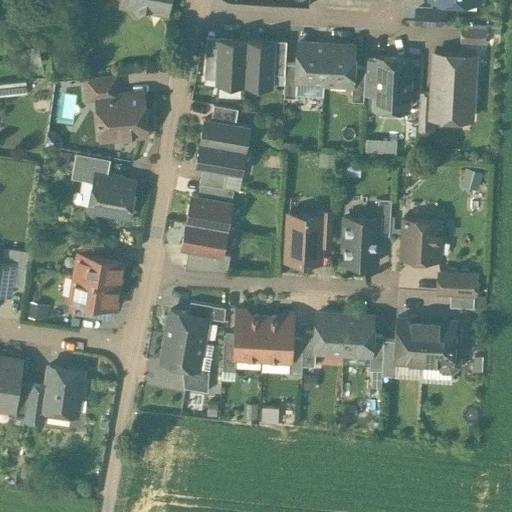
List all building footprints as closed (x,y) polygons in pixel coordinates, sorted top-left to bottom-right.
[(121,0),(121,2),(131,4),(137,13),(145,6),(167,10),(168,0),(121,0)] [(441,9),(417,8),(416,23),(440,24),(441,9)] [(486,26),(462,25),(461,41),(485,42),(486,26)] [(246,39),(230,39),(218,38),(217,54),(216,78),(216,82),(244,83),(246,39)] [(262,40),(246,39),(244,83),(272,85),(272,73),(273,49),(274,41),(262,41),(262,40)] [(326,44),(298,42),(297,63),(296,80),(324,81),(326,44)] [(354,45),(326,44),(324,81),(352,83),(353,66),(354,45)] [(37,49),(13,54),(16,69),(40,65),(37,49)] [(286,50),(273,49),(272,73),(284,73),(285,62),(286,50)] [(474,54),(434,51),(432,93),(430,115),(432,116),(470,118),(474,54)] [(217,54),(205,53),(204,77),(216,78),(217,54)] [(377,59),(365,58),(365,66),(363,94),(377,95),(377,93),(407,94),(409,58),(377,56),(377,59)] [(297,63),(285,62),(284,73),(283,96),(295,97),(296,80),(297,63)] [(365,66),(353,66),(352,83),(351,100),(363,101),(363,94),(365,66)] [(117,73),(85,76),(87,99),(97,98),(100,137),(116,135),(120,131),(129,130),(134,133),(141,133),(146,127),(145,120),(140,116),(140,109),(144,105),(143,98),(137,93),(130,94),(129,95),(125,92),(118,93),(117,73)] [(26,81),(0,84),(0,95),(27,93),(26,81)] [(432,93),(419,92),(417,128),(432,129),(432,116),(430,115),(432,93)] [(237,107),(213,103),(211,119),(234,123),(237,107)] [(211,119),(204,117),(200,141),(245,149),(249,125),(234,123),(211,119)] [(245,149),(200,141),(196,165),(202,166),(226,170),(240,173),(245,149)] [(110,158),(76,152),(71,177),(94,181),(88,208),(128,215),(134,180),(107,175),(110,158)] [(226,170),(202,166),(199,182),(223,186),(226,170)] [(465,166),(462,182),(477,185),(480,169),(465,166)] [(233,188),(205,183),(203,196),(231,201),(233,188)] [(203,196),(190,194),(186,220),(226,227),(231,201),(203,196)] [(391,198),(378,198),(377,216),(378,216),(377,234),(389,234),(391,198)] [(333,209),(320,208),(320,214),(321,214),(319,244),(331,244),(333,209)] [(320,214),(289,212),(286,258),(318,260),(319,244),(321,214),(320,214)] [(377,216),(345,215),(342,261),(375,262),(377,234),(378,216),(377,216)] [(439,218),(403,216),(401,256),(437,258),(438,242),(442,238),(442,232),(439,228),(439,218)] [(226,227),(186,220),(181,246),(193,249),(221,254),(222,253),(226,227)] [(121,247),(85,240),(83,252),(119,258),(121,247)] [(221,254),(193,249),(190,269),(227,271),(230,254),(222,253),(221,254)] [(83,252),(79,251),(75,275),(119,282),(123,259),(83,252)] [(15,261),(2,259),(0,274),(0,293),(10,295),(15,261)] [(475,270),(439,268),(438,292),(450,293),(474,294),(475,270)] [(119,282),(75,275),(71,298),(75,299),(110,305),(115,305),(119,282)] [(474,294),(450,293),(449,305),(473,306),(474,294)] [(110,305),(75,299),(73,310),(108,317),(110,305)] [(49,303),(31,300),(28,315),(46,319),(49,303)] [(225,307),(190,300),(188,312),(206,316),(224,319),(225,307)] [(251,314),(246,308),(237,308),(235,333),(234,355),(235,355),(262,357),(264,315),(251,314)] [(188,312),(170,309),(165,335),(202,341),(206,316),(188,312)] [(283,310),(277,315),(264,315),(262,357),(289,358),(290,358),(291,337),(292,311),(283,310)] [(344,313),(317,312),(315,331),(314,349),(315,349),(342,351),(344,313)] [(372,315),(344,313),(342,351),(369,352),(370,352),(371,334),(372,315)] [(424,318),(397,316),(396,339),(394,359),(396,360),(422,361),(424,318)] [(454,319),(424,318),(422,361),(436,362),(442,369),(451,369),(458,363),(459,355),(453,348),(454,319)] [(315,331),(303,330),(303,337),(302,364),(314,365),(315,349),(314,349),(315,331)] [(235,333),(223,333),(221,369),(234,369),(235,355),(234,355),(235,333)] [(383,334),(371,334),(370,352),(369,352),(369,368),(382,369),(383,338),(383,334)] [(202,341),(165,335),(161,360),(187,365),(197,367),(198,365),(208,367),(212,343),(202,341)] [(303,337),(291,337),(290,358),(289,358),(288,372),(301,373),(302,364),(303,337)] [(396,339),(383,338),(382,369),(381,374),(395,374),(396,360),(394,359),(396,339)] [(21,360),(0,356),(0,405),(12,407),(14,407),(18,381),(21,360)] [(83,368),(49,364),(46,385),(43,408),(44,408),(76,412),(79,394),(82,394),(85,375),(82,375),(83,368)] [(197,367),(187,365),(183,386),(207,391),(208,367),(198,365),(197,367)] [(18,381),(14,407),(12,407),(11,416),(24,418),(29,382),(18,381)] [(46,385),(29,382),(24,418),(43,421),(44,408),(43,408),(46,385)]
